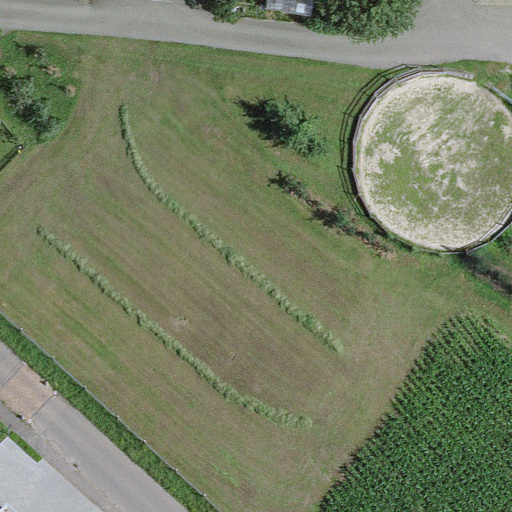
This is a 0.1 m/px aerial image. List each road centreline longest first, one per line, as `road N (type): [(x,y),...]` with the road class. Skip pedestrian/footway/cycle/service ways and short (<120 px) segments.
road 1 (track): [(511,50),(0,16)]
road 2 (residential): [(152,511),(0,370)]
